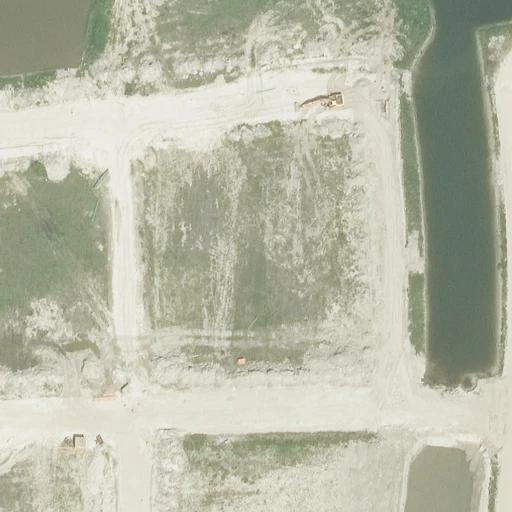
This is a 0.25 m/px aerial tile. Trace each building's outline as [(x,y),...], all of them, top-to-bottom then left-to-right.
[(355,114),(333,115),(334,150),(356,149),(355,114)] [(333,115),(313,116),(314,150),(334,150),(333,115)] [(292,116),(272,117),(273,152),(293,151),(292,116)] [(313,116),(292,116),(293,151),(314,150),(313,116)] [(272,117),(251,118),(253,152),(273,152),(272,117)] [(231,118),(211,119),(212,154),(232,153),(231,118)] [(251,118),(231,118),(232,153),(253,152),(251,118)] [(211,119),(189,120),(190,154),(212,154),(211,119)] [(166,138),(140,139),(140,165),(167,164),(166,138)] [(140,139),(114,139),(114,165),(140,165),(140,139)] [(0,204),(47,199),(69,197),(63,153),(0,161),(0,204)] [(167,164),(140,165),(141,190),(167,189),(167,164)] [(140,165),(114,165),(115,190),(141,190),(140,165)] [(361,188),(339,189),(340,215),(362,214),(361,188)] [(167,189),(141,190),(142,214),(168,213),(167,189)] [(339,189),(316,190),(317,215),(340,215),(339,189)] [(141,190),(115,190),(116,215),(142,214),(141,190)] [(168,213),(142,214),(143,240),(169,239),(168,213)] [(362,214),(340,215),(340,240),(366,239),(365,213),(362,214)] [(142,214),(116,215),(117,241),(143,240),(142,214)] [(317,215),(313,216),(314,241),(340,240),(340,215),(317,215)] [(366,239),(340,240),(341,265),(367,265),(366,239)] [(340,240),(314,241),(315,266),(341,265),(340,240)] [(64,257),(42,258),(43,282),(65,282),(64,257)] [(341,265),(315,266),(316,291),(342,290),(341,265)] [(367,265),(341,265),(342,290),(368,289),(367,265)] [(368,289),(342,290),(343,315),(368,314),(368,289)] [(342,290),(316,291),(317,316),(343,315),(342,290)] [(163,303),(139,304),(140,325),(164,325),(163,303)] [(368,314),(343,315),(343,340),(369,339),(368,314)] [(343,315),(317,316),(317,341),(343,340),(343,315)] [(369,339),(343,340),(344,366),(370,365),(369,339)] [(343,340),(317,341),(318,366),(344,366),(343,340)] [(249,346),(228,347),(230,381),(250,381),(249,346)] [(271,346),(249,346),(250,381),(272,380),(271,346)] [(228,347),(208,348),(209,382),(230,381),(228,347)] [(208,348),(188,349),(189,383),(209,382),(208,348)] [(188,349),(167,349),(167,361),(168,361),(168,384),(189,383),(188,349)] [(120,351),(99,352),(100,386),(122,385),(120,351)] [(78,352),(58,353),(59,388),(79,387),(78,352)] [(99,352),(78,352),(79,387),(100,386),(99,352)] [(58,353),(37,354),(39,388),(59,388),(58,353)] [(37,354),(17,355),(18,389),(39,388),(37,354)] [(17,355),(0,355),(0,389),(18,389),(17,355)] [(167,361),(133,362),(134,385),(168,384),(168,361),(167,361)] [(362,429),(359,454),(402,459),(405,434),(362,429)] [(315,433),(290,434),(291,478),(317,477),(315,433)] [(266,434),(242,435),(243,479),(267,478),(266,434)] [(290,434),(266,434),(267,478),(291,478),(290,434)] [(242,435),(219,436),(220,480),(243,479),(242,435)] [(219,436),(196,437),(197,481),(220,480),(219,436)] [(196,437),(172,438),(174,482),(197,481),(196,437)] [(172,438),(147,439),(149,483),(174,482),(172,438)] [(124,439),(99,440),(101,484),(125,483),(124,439)] [(99,440),(75,441),(77,485),(101,484),(99,440)] [(75,441),(52,442),(54,486),(77,485),(75,441)] [(52,442),(29,443),(31,487),(54,486),(52,442)] [(29,443),(4,444),(5,488),(31,487),(29,443)] [(359,454),(356,477),(400,482),(402,459),(359,454)] [(356,477),(354,500),(397,505),(400,482),(356,477)] [(274,500),(262,501),(262,508),(274,508),(274,500)] [(354,500),(352,511),(396,511),(397,505),(354,500)] [(227,502),(215,502),(215,510),(227,510),(227,502)] [(318,511),(318,502),(310,503),(310,511),(318,511)] [(180,503),(168,504),(169,511),(181,511),(180,503)]
